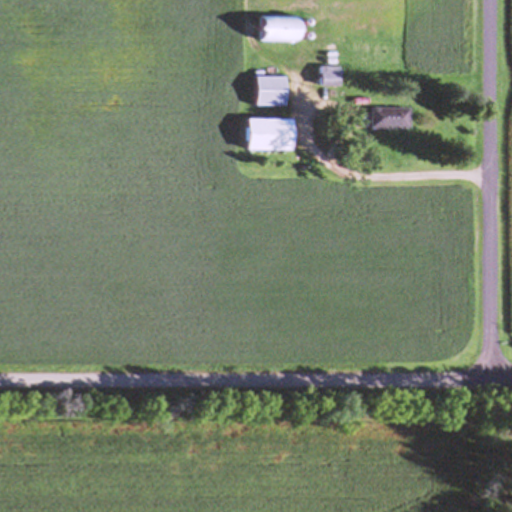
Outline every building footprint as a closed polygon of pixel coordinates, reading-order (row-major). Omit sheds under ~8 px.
[(289,44),(289,19),(250,18),(250,44),(289,44)] [(314,87),(334,87),(334,67),(314,67),(314,87)] [(277,106),(277,77),(247,77),(247,106),(277,106)] [(404,108),(365,108),(365,129),(404,129),(404,108)] [(238,151),(283,151),(283,119),(238,119),(238,151)]
